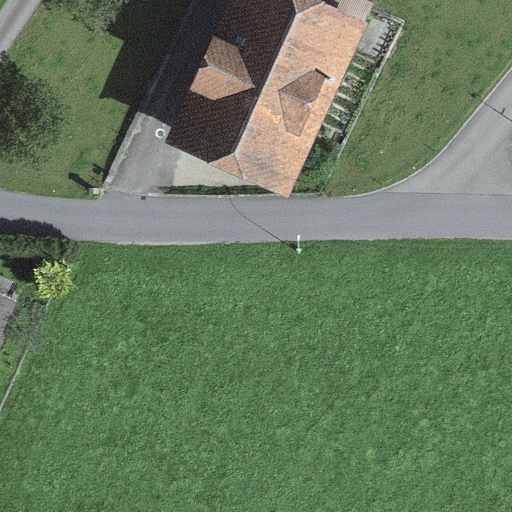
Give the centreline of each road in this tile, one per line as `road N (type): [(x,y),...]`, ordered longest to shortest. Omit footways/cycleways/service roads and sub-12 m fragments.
road 1 (residential): [(0,208),(143,223),(448,215)]
road 2 (residential): [(448,215),(511,99)]
